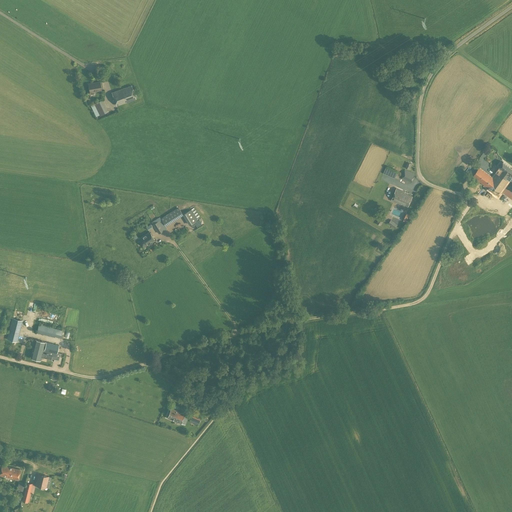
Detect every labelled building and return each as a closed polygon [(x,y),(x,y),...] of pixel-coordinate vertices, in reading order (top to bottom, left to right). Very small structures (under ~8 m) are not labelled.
[(94,93),(94,91),(101,90),(100,82),(88,84),(90,92),(90,94),(91,94),(93,94),(94,93)] [(116,106),(136,99),(131,85),(111,92),(116,106)] [(107,112),(101,101),(94,104),(100,116),(107,112)] [(509,180),(510,180),(511,176),(511,168),(503,162),(499,167),(495,172),(493,174),(506,184),(509,180)] [(506,184),(493,174),(491,177),(479,168),(472,176),(497,195),(506,184)] [(403,175),(402,174),(400,178),(411,183),(414,174),(409,172),(405,170),(403,175)] [(408,206),(412,196),(396,188),(391,200),(401,204),(402,203),(408,206)] [(191,208),(182,214),(188,225),(197,220),(191,208)] [(380,226),(387,217),(383,213),(376,223),(380,226)] [(479,217),(476,225),(480,227),(480,229),(484,230),(482,234),(486,235),(487,233),(488,233),(489,228),(486,227),(488,221),(483,219),(484,218),(483,218),(483,219),(481,218),(482,218),(481,218),(479,217)] [(397,224),(391,220),(388,224),(394,229),(397,224)] [(488,221),(486,227),(489,228),(488,233),(494,235),(495,232),(498,233),(500,228),(501,225),(496,223),(495,223),(494,222),(493,222),(488,221)] [(163,230),(157,222),(153,225),(158,233),(163,230)] [(143,246),(154,239),(149,232),(138,238),(143,246)] [(479,280),(481,274),(475,272),(473,278),(479,280)] [(17,342),(23,320),(12,318),(7,339),(17,342)] [(62,330),(40,324),(37,332),(55,337),(55,336),(60,338),(62,330)] [(35,339),(33,348),(60,355),(60,353),(57,352),(58,347),(57,346),(58,345),(45,342),(35,339)] [(60,355),(33,348),(30,357),(41,360),(41,357),(51,360),(52,359),(59,360),(60,355)] [(189,415),(185,414),(171,408),(167,418),(181,423),(185,425),(189,415)] [(198,425),(200,419),(192,416),(190,422),(198,425)] [(0,475),(18,480),(20,470),(2,465),(0,471),(0,475)] [(36,485),(45,487),(48,476),(38,475),(36,485)] [(21,501),(27,502),(32,483),(26,481),(21,501)]
